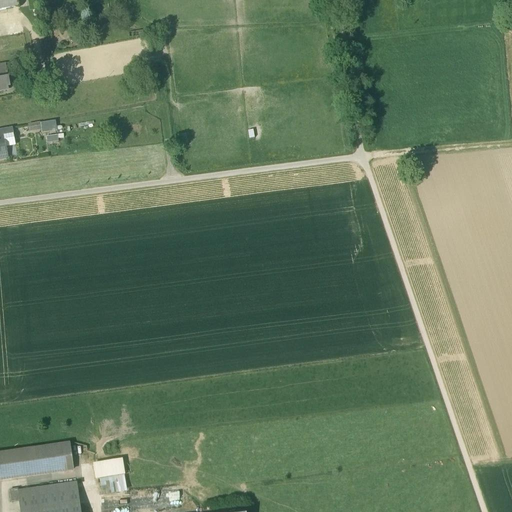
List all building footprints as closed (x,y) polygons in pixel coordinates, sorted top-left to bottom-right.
[(0,0),(0,10),(18,7),(16,0),(0,0)] [(7,80),(0,81),(0,88),(3,88),(3,89),(9,88),(9,87),(9,86),(8,82),(8,81),(8,80),(7,80)] [(41,133),(56,130),(54,120),(39,122),(41,133)] [(27,123),(27,131),(39,131),(39,123),(27,123)] [(11,129),(0,131),(0,136),(3,136),(3,137),(13,136),(11,129)] [(69,445),(0,454),(0,480),(24,477),(73,472),(73,471),(69,445)] [(99,481),(123,477),(120,460),(90,466),(93,482),(99,481)] [(99,481),(102,499),(126,495),(123,477),(99,481)] [(80,511),(77,484),(17,492),(19,502),(20,511),(80,511)] [(17,492),(9,493),(11,503),(19,502),(17,492)]
